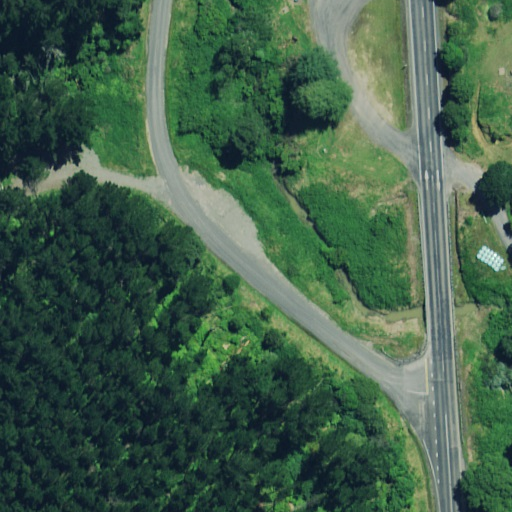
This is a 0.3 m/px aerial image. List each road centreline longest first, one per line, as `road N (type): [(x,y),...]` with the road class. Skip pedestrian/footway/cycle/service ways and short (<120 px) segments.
road 1 (unclassified): [(163,0),(155,100),(161,151),(178,193),(201,225),(400,388),(447,398)]
road 2 (primary): [(447,398),(430,0)]
road 3 (unknown): [(358,0),(341,32),(345,74),(390,141),(413,158),(437,162)]
